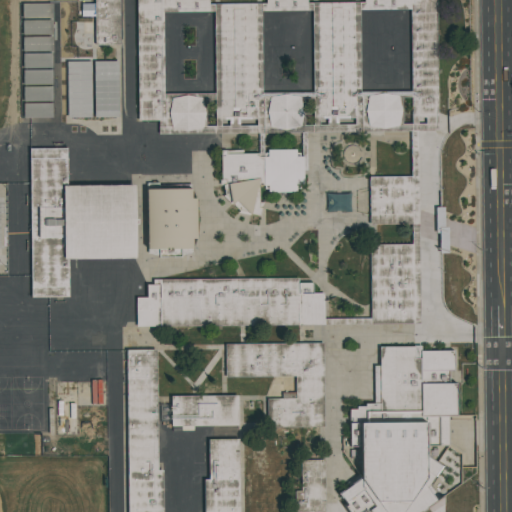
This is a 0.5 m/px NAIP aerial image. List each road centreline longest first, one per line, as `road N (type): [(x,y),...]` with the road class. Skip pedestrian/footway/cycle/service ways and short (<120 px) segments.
road 1 (secondary): [(498,0),(502,263)]
road 2 (secondary): [(503,355),(505,511)]
